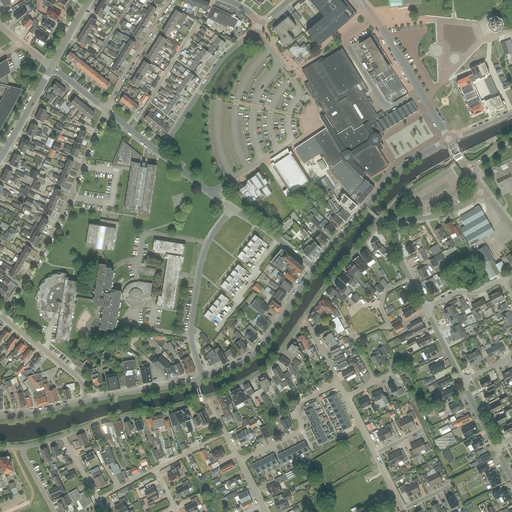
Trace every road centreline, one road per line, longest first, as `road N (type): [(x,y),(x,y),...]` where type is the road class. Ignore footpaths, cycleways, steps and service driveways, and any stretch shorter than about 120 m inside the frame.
road 1 (residential): [(0,313),(54,228),(105,110)]
road 2 (residential): [(314,268),(400,167),(448,139)]
road 3 (residential): [(203,377),(191,336),(199,272),(231,207)]
road 4 (tertiary): [(448,139),(358,0)]
road 5 (residential): [(159,152),(217,63),(258,26)]
road 6 (residential): [(203,377),(251,355),(314,268)]
road 7 (residential): [(209,399),(62,436)]
road 8 (residential): [(374,381),(354,339),(386,325),(386,293),(410,278)]
road 9 (residential): [(398,218),(376,225),(304,318)]
road 10 (residential): [(239,460),(296,433),(300,401),(337,382)]
road 11 (residential): [(105,110),(171,0)]
road 12 (residential): [(403,511),(345,397)]
road 13 (residential): [(304,318),(262,372),(209,399)]
road 14 (residential): [(86,400),(78,378),(0,314)]
